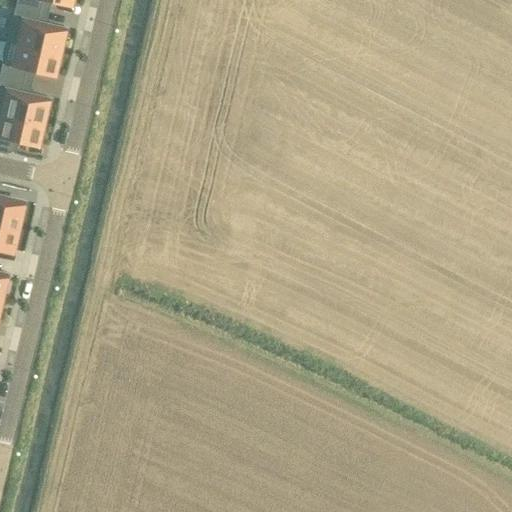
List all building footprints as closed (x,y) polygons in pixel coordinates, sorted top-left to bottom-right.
[(15,0),(15,2),(39,8),(41,0),(59,0),(69,2),(69,0),(15,0)] [(15,2),(7,37),(58,49),(64,26),(37,20),(39,8),(15,2)] [(7,37),(0,65),(0,72),(23,78),(26,66),(53,73),(58,49),(7,37)] [(0,109),(42,120),(47,96),(20,90),(23,78),(0,72),(0,109)] [(0,149),(6,151),(9,136),(36,143),(42,120),(0,109),(0,149)] [(0,221),(17,225),(22,201),(0,195),(0,221)] [(0,246),(11,249),(17,225),(0,221),(0,246)]
